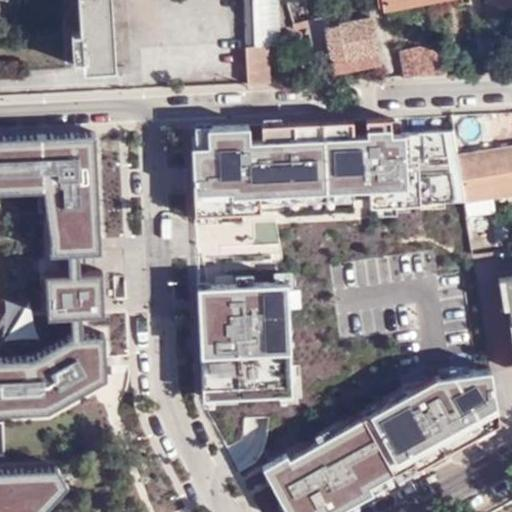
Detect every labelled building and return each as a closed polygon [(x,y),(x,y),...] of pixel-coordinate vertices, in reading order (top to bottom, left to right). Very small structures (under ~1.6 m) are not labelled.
[(75,0),(76,31),(66,31),(66,59),(77,59),(78,66),(103,66),(101,0),(75,0)] [(496,0),(484,0),(487,10),(499,6),(496,0)] [(286,4),(291,20),(295,20),(306,17),(303,1),(286,4)] [(332,70),(377,62),(370,17),(338,22),(336,12),(306,17),(313,52),(328,49),(332,70)] [(291,20),(283,22),(287,38),(300,35),(295,20),(291,20)] [(395,49),(400,76),(443,74),(438,44),(418,47),(417,46),(395,49)] [(243,46),(245,83),(258,82),(266,81),(265,46),(243,46)] [(413,169),(410,109),(199,118),(199,176),(413,169)] [(0,392),(4,392),(50,390),(125,347),(127,322),(123,119),(0,125),(0,392)] [(489,195),(511,191),(511,146),(453,155),(460,199),(489,195)] [(463,215),(491,210),(489,195),(460,199),(463,215)] [(231,224),(226,241),(250,247),(255,230),(231,224)] [(213,284),(194,285),(200,397),(289,393),(284,280),(231,283),(230,274),(222,275),(222,291),(214,291),(213,284)] [(511,274),(500,276),(511,366),(511,365),(511,274)] [(222,275),(213,275),(213,284),(214,291),(222,291),(222,275)] [(285,511),(334,511),(496,422),(487,370),(480,371),(432,377),(402,394),(262,471),(285,511)] [(8,468),(0,468),(0,511),(39,511),(64,483),(55,466),(8,468)]
